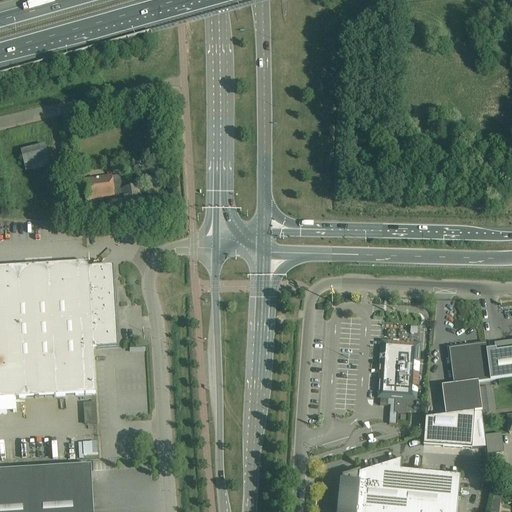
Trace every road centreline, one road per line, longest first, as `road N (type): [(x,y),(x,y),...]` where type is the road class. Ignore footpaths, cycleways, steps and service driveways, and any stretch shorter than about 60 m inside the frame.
road 1 (unclassified): [(297,511),(311,295),(327,284),(511,288)]
road 2 (unclassified): [(172,511),(149,276),(164,253),(194,246)]
road 3 (tertiary): [(215,245),(223,511)]
road 4 (tertiary): [(249,511),(263,251)]
road 5 (motorway): [(263,251),(511,257)]
road 6 (motorway): [(511,236),(263,232)]
road 7 (secondary): [(213,0),(215,245)]
road 8 (secondary): [(263,232),(262,0)]
road 9 (motorway): [(0,50),(179,0)]
road 10 (residential): [(0,121),(150,88)]
